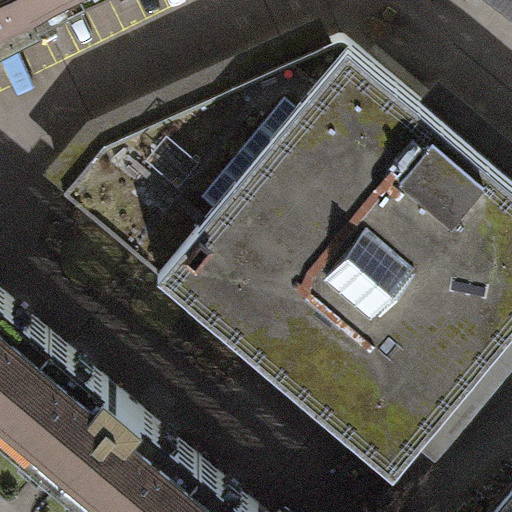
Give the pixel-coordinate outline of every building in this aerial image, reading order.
[(0,0),(0,28),(54,0),(0,0)] [(511,0),(458,0),(481,17),(494,0),(511,0)] [(91,114),(44,169),(66,186),(107,137),(336,34),(325,9),(91,114)] [(414,434),(511,316),(511,172),(424,99),(346,34),(339,33),(336,34),(107,137),(66,186),(262,349),(394,459),(414,434)] [(511,364),(511,131),(444,75),(424,99),(511,172),(511,316),(414,434),(437,454),(511,364)] [(0,385),(48,327),(0,286),(0,385)] [(0,418),(59,467),(112,511),(147,511),(198,452),(48,327),(0,385),(0,418)] [(270,511),(198,452),(147,511),(270,511)] [(511,511),(511,490),(493,511),(511,511)]
